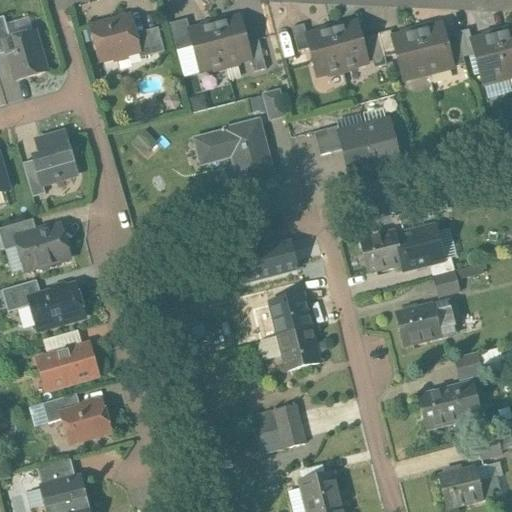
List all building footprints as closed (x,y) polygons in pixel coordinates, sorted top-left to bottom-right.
[(4,18),(0,18),(0,56),(7,54),(4,42),(10,41),(4,18)] [(130,19),(91,29),(100,61),(113,58),(114,61),(126,58),(125,55),(138,51),(139,51),(134,35),(130,19)] [(240,19),(214,25),(226,68),(237,65),(236,63),(250,60),(250,59),(246,43),(240,19)] [(187,20),(169,25),(176,52),(193,47),(189,32),(190,32),(187,20)] [(357,24),(332,30),(343,73),(354,70),(354,68),(368,64),(357,24)] [(190,32),(189,32),(193,47),(200,73),(214,69),(215,71),(226,68),(214,25),(190,32)] [(304,25),(291,29),(298,53),(310,50),(306,37),(307,37),(304,25)] [(442,26),(417,32),(428,75),(453,68),(445,37),(442,26)] [(158,28),(134,35),(139,51),(138,51),(140,59),(164,53),(158,28)] [(307,37),(306,37),(310,50),(317,78),(331,74),(332,76),(343,73),(332,30),(307,37)] [(469,31),(457,34),(463,58),(474,55),(471,42),(472,42),(469,31)] [(511,31),(497,36),(508,78),(511,77),(511,31)] [(390,32),(378,35),(385,59),(396,56),(392,39),(390,32)] [(392,39),(396,56),(403,82),(428,75),(417,32),(392,39)] [(10,41),(4,42),(7,54),(16,82),(46,73),(35,33),(10,41)] [(457,34),(445,37),(453,68),(465,65),(463,58),(457,34)] [(378,35),(366,38),(375,70),(387,66),(385,59),(378,35)] [(472,42),(471,42),(474,55),(482,83),(496,79),(497,81),(508,78),(497,36),(472,42)] [(258,40),(246,43),(250,59),(250,60),(254,73),(266,70),(258,40)] [(196,75),(197,88),(219,87),(219,74),(196,75)] [(278,94),(264,97),(270,120),(284,117),(278,94)] [(259,122),(225,131),(225,133),(194,141),(201,166),(232,158),(240,189),(274,180),(259,122)] [(389,123),(364,129),(375,172),(400,165),(389,123)] [(337,128),(325,131),(331,154),(343,151),(339,136),(337,128)] [(339,136),(343,151),(350,178),(375,172),(364,129),(339,136)] [(325,131),(314,134),(320,157),(331,154),(325,131)] [(64,134),(36,143),(41,157),(34,159),(34,162),(42,187),(43,186),(76,176),(64,134)] [(0,160),(0,193),(9,191),(0,160)] [(34,162),(23,165),(33,198),(45,195),(43,186),(42,187),(34,162)] [(443,195),(417,201),(421,217),(447,210),(443,195)] [(417,199),(395,205),(400,225),(422,219),(421,217),(417,201),(417,199)] [(33,220),(0,230),(0,252),(5,251),(5,252),(18,248),(16,240),(37,234),(33,220)] [(37,234),(16,240),(18,248),(25,273),(39,269),(43,271),(49,270),(50,265),(69,260),(60,227),(37,234)] [(434,228),(396,237),(403,265),(402,266),(404,271),(429,265),(442,262),(434,228)] [(395,233),(359,242),(367,274),(402,266),(403,265),(396,237),(395,233)] [(260,260),(267,282),(309,269),(302,247),(260,260)] [(451,259),(442,262),(429,265),(433,278),(454,273),(451,259)] [(454,273),(456,280),(482,274),(480,266),(454,273)] [(456,280),(454,273),(433,278),(438,298),(459,293),(456,280)] [(262,274),(241,279),(246,299),(267,294),(262,274)] [(36,282),(2,292),(8,314),(31,307),(29,301),(41,297),(36,282)] [(41,297),(29,301),(31,307),(38,331),(84,318),(75,287),(41,297)] [(302,295),(269,304),(278,338),(311,330),(302,295)] [(448,302),(396,315),(404,347),(456,334),(448,302)] [(478,312),(458,315),(462,334),(481,330),(478,312)] [(311,330),(278,338),(287,373),(320,364),(311,330)] [(78,332),(55,339),(58,350),(81,343),(78,332)] [(55,339),(43,342),(47,354),(58,350),(55,339)] [(88,347),(39,361),(42,374),(47,373),(52,390),(92,378),(87,361),(91,360),(88,347)] [(477,355),(455,361),(460,381),(482,375),(477,355)] [(454,389),(419,398),(427,430),(462,421),(463,421),(481,417),(472,384),(454,388),(454,389)] [(76,395),(42,405),(48,425),(63,420),(61,415),(80,409),(76,395)] [(80,409),(61,415),(63,420),(70,445),(110,433),(101,403),(80,409)] [(295,406),(265,414),(270,433),(300,426),(295,406)] [(300,426),(270,433),(273,446),(282,443),(283,450),(305,445),(300,426)] [(497,435),(475,441),(480,461),(502,455),(497,435)] [(71,460),(36,469),(41,488),(75,479),(71,460)] [(475,469),(438,478),(446,510),(481,501),(482,503),(501,498),(497,478),(478,483),(475,469)] [(333,474),(300,483),(307,511),(328,511),(341,509),(333,474)] [(75,479),(41,488),(41,489),(42,489),(46,506),(46,508),(47,508),(47,511),(83,511),(81,500),(84,499),(79,479),(75,479)]
